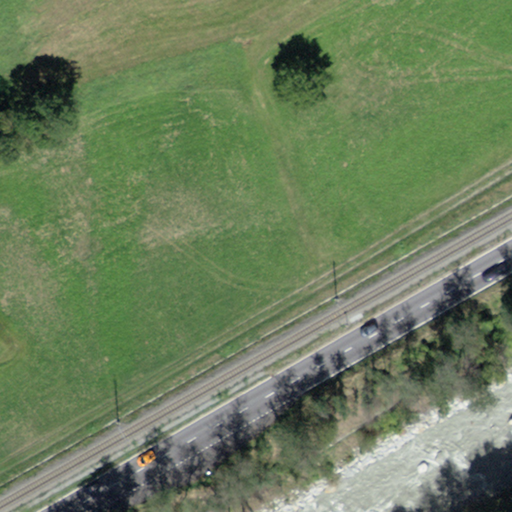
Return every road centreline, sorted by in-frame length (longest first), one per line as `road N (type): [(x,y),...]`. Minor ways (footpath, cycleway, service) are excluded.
road 1 (track): [(511,168),(0,467)]
road 2 (primary): [(63,511),(511,256)]
